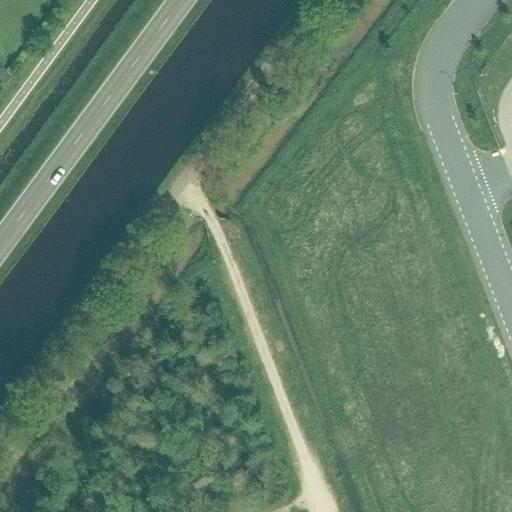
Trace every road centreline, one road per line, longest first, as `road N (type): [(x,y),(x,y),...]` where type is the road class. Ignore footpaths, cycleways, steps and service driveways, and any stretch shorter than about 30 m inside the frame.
road 1 (unclassified): [(0,431),(318,0)]
road 2 (track): [(326,511),(214,227),(186,177)]
road 3 (unclassified): [(511,307),(434,94),(442,49),(477,0)]
road 4 (secondary): [(0,243),(182,0)]
